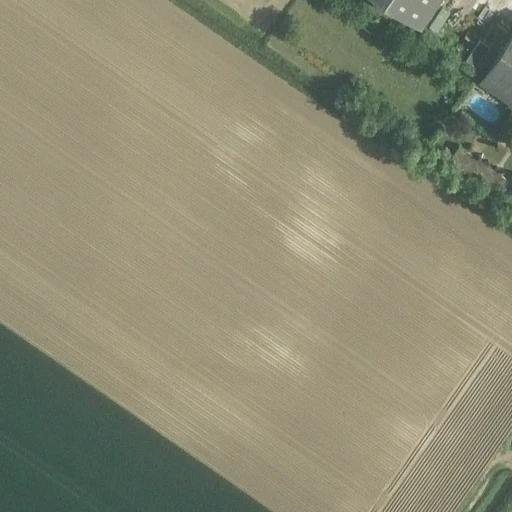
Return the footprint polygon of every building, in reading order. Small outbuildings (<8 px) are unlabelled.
[(439,0),(384,0),(422,26),(439,0)] [(511,35),(480,81),(511,103),(511,35)] [(480,39),(467,59),(476,65),(490,46),(480,39)] [(474,89),(459,110),(490,131),(505,110),(474,89)] [(498,193),(508,179),(460,145),(450,159),(498,193)]
